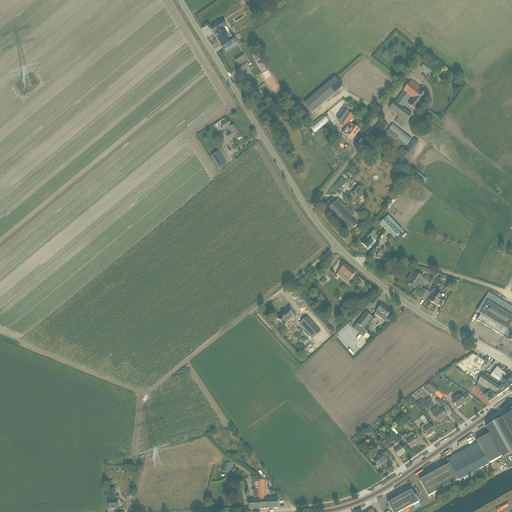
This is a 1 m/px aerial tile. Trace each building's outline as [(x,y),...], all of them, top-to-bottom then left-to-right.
[(223,21),(211,29),(214,34),(215,33),(222,45),(221,45),(224,50),(236,43),(233,38),(230,39),(223,28),(226,26),(223,21)] [(245,57),(243,54),(234,59),(236,63),(245,57)] [(421,69),(428,74),(429,75),(434,69),(426,63),(421,69)] [(335,94),(343,87),(335,78),(328,84),(335,94)] [(403,127),(411,116),(412,116),(402,108),(411,98),(413,99),(408,105),(415,111),(426,97),(420,92),(422,89),(412,81),(403,91),(404,91),(389,110),(399,117),(395,121),(403,127)] [(345,126),(353,116),(343,108),(337,116),(339,117),(337,119),(341,122),(341,123),(345,126)] [(224,129),(227,127),(231,133),(227,136),(230,140),(234,137),(236,141),(242,138),(234,126),(232,127),(231,125),(228,121),(221,125),(224,129)] [(346,136),(347,135),(353,139),(360,130),(351,124),(348,128),(347,127),(342,133),(346,136)] [(401,133),(392,126),(389,129),(399,137),(401,133)] [(226,165),(219,152),(212,156),(219,169),(226,165)] [(345,180),(344,180),(342,178),(335,186),(340,191),(347,182),(345,180)] [(358,193),(362,188),(358,185),(354,190),(358,193)] [(325,206),(350,232),(357,226),(351,219),(354,216),(338,200),(336,202),(332,199),(327,204),(325,206)] [(380,224),(387,231),(394,239),(400,233),(386,218),(380,224)] [(367,238),(361,243),(368,250),(374,244),(376,242),(376,240),(373,237),(372,237),(376,234),(372,230),(366,236),(367,238)] [(345,265),(337,274),(341,277),(343,274),(350,280),(355,274),(345,265)] [(423,279),(416,274),(408,284),(416,290),(423,279)] [(511,323),(511,316),(511,313),(511,306),(488,293),(484,300),(488,302),(480,314),(481,315),(477,321),(503,337),(507,331),(511,323)] [(434,294),(432,297),(433,298),(430,302),(437,306),(437,305),(441,307),(445,300),(442,298),(435,294),(434,294)] [(391,312),(382,305),(375,314),(384,321),(391,312)] [(288,310),(277,319),(283,326),(294,317),(288,310)] [(366,313),(357,324),(363,329),(372,318),(366,313)] [(321,332),(307,317),(299,324),(313,339),(321,332)] [(353,329),(364,337),(367,332),(363,329),(357,324),(353,329)] [(505,373),(497,367),(492,373),(490,376),(486,374),(485,376),(483,375),(477,384),(479,385),(497,397),(502,394),(503,395),(505,393),(505,392),(509,389),(510,388),(511,388),(511,387),(511,377),(511,378),(511,377),(511,374),(509,372),(507,375),(505,373)] [(427,388),(435,395),(439,390),(431,383),(427,388)] [(489,403),(497,397),(496,397),(490,393),(488,394),(484,389),(482,391),(481,391),(480,391),(484,397),(489,403)] [(453,402),(457,409),(465,403),(465,404),(470,400),(466,394),(461,398),(460,397),(453,402)] [(420,408),(424,405),(423,405),(425,404),(422,400),(420,401),(417,404),(420,408)] [(431,412),(434,418),(438,423),(447,416),(442,409),(439,410),(437,408),(431,412)] [(511,413),(486,428),(490,435),(502,457),(503,459),(511,453),(511,413)] [(407,418),(412,425),(417,422),(412,415),(407,418)] [(414,428),(411,425),(408,422),(404,426),(410,432),(414,428)] [(428,422),(424,425),(421,427),(424,431),(423,431),(428,437),(435,432),(428,422)] [(404,439),(407,444),(411,449),(417,445),(413,439),(415,437),(412,433),(404,439)] [(480,446),(482,451),(489,464),(502,457),(490,435),(477,441),(480,446)] [(401,447),(400,448),(397,443),(391,448),(395,452),(394,452),(398,458),(405,453),(401,447)] [(387,462),(384,457),(387,455),(383,450),(384,449),(381,445),(379,447),(382,451),(375,456),(376,458),(373,460),(378,467),(383,463),(384,464),(387,462)] [(458,481),(484,467),(489,464),(482,451),(461,463),(454,467),(451,469),(458,481)] [(428,498),(458,481),(451,469),(449,465),(420,482),(428,498)] [(119,481),(127,482),(127,479),(127,475),(119,474),(119,481)] [(264,481),(257,481),(253,482),(254,490),(253,491),(254,498),(256,498),(256,501),(249,501),(249,510),(279,508),(278,499),(266,500),(264,481)] [(118,509),(118,501),(120,501),(119,497),(116,497),(115,490),(109,490),(109,502),(108,502),(109,510),(118,509)] [(411,491),(388,504),(392,511),(401,511),(413,506),(413,507),(419,503),(416,497),(415,497),(411,491)]
